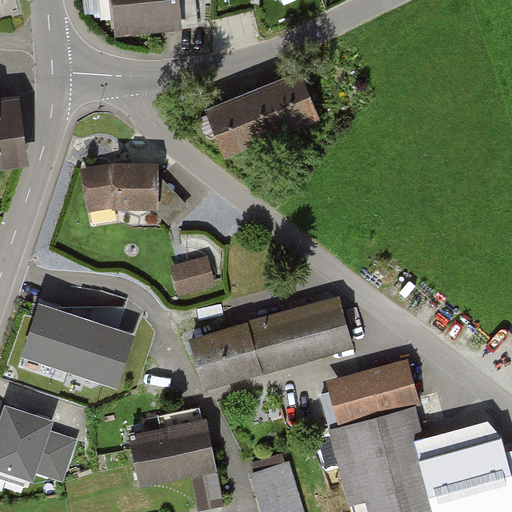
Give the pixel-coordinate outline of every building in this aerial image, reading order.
[(112,0),(116,32),(199,23),(196,0),(112,0)] [(302,75),(209,112),(225,153),(318,116),(302,75)] [(17,99),(0,101),(0,161),(23,158),(17,99)] [(125,167),(90,170),(94,210),(129,207),(165,208),(167,168),(125,167)] [(212,258),(175,267),(182,294),(218,285),(212,258)] [(340,300),(193,342),(206,385),(353,344),(340,300)] [(43,307),(26,356),(114,386),(131,336),(43,307)] [(337,384),(346,417),(405,401),(418,398),(409,364),(337,384)] [(349,425),(333,429),(352,501),(369,497),(372,511),(504,511),(511,510),(511,473),(502,435),(420,456),(405,401),(346,417),(349,425)] [(51,421),(6,407),(0,426),(0,465),(31,475),(33,469),(47,474),(49,467),(64,472),(74,440),(48,432),(51,421)] [(162,430),(131,436),(141,483),(192,472),(200,508),(224,504),(208,422),(202,423),(199,408),(159,415),(162,430)] [(303,511),(289,464),(256,474),(266,511),(303,511)]
